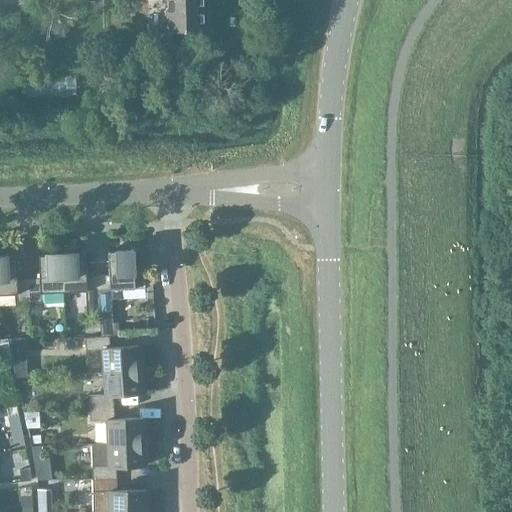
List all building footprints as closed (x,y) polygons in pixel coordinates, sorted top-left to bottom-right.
[(205,31),(204,0),(164,0),(165,31),(205,31)] [(100,336),(100,323),(112,322),(111,300),(121,299),(121,289),(144,287),(143,269),(142,269),(133,270),(132,252),(132,250),(107,251),(108,275),(97,275),(98,299),(99,311),(100,336)] [(99,311),(98,299),(97,275),(86,276),(85,252),(61,253),(63,291),(85,290),(86,312),(99,311)] [(29,314),(42,313),(41,292),(63,291),(61,253),(37,254),(38,278),(27,279),(29,302),(29,314)] [(16,303),(29,302),(27,279),(16,279),(15,255),(0,256),(0,294),(15,294),(16,303)] [(100,336),(83,337),(84,350),(101,350),(102,372),(139,370),(138,346),(109,348),(108,336),(100,336)] [(104,395),(88,396),(88,408),(113,407),(112,395),(141,393),(139,370),(102,372),(104,395)] [(10,386),(8,374),(0,375),(0,385),(0,388),(10,386)] [(13,397),(10,386),(0,388),(3,400),(13,397)] [(104,421),(106,443),(143,442),(142,418),(113,419),(113,407),(88,408),(89,421),(104,421)] [(8,418),(10,430),(20,428),(17,416),(8,418)] [(20,428),(10,430),(13,442),(23,439),(20,428)] [(90,444),(91,479),(115,479),(115,467),(144,466),(143,442),(106,443),(90,444)] [(31,481),(28,469),(18,470),(21,482),(23,482),(31,481)] [(116,490),(115,479),(91,479),(91,492),(92,492),(92,511),(144,511),(145,490),(116,490)]
